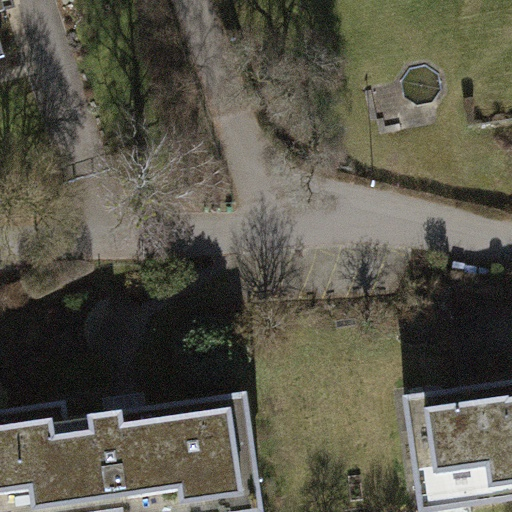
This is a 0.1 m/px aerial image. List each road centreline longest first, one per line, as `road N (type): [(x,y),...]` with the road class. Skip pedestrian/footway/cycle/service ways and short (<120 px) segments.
road 1 (residential): [(511,246),(432,227),(278,227),(196,0)]
road 2 (unknown): [(103,232),(38,0)]
